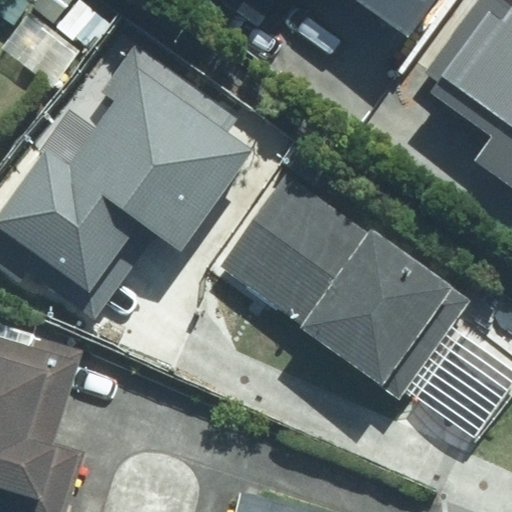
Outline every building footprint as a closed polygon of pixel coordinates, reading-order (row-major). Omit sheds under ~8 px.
[(237,0),(266,21),(281,0),(333,0),(400,48),(434,0),(237,0)] [(511,0),(500,0),(427,101),(488,145),(469,170),(511,201),(511,0)] [(70,112),(0,216),(0,266),(100,332),(159,243),(181,257),(253,148),(126,65),(87,124),(70,112)] [(295,166),(228,262),(412,388),(479,292),(295,166)] [(90,355),(0,330),(0,486),(73,506),(89,445),(67,439),(90,355)] [(353,511),(248,488),(242,511),(353,511)]
